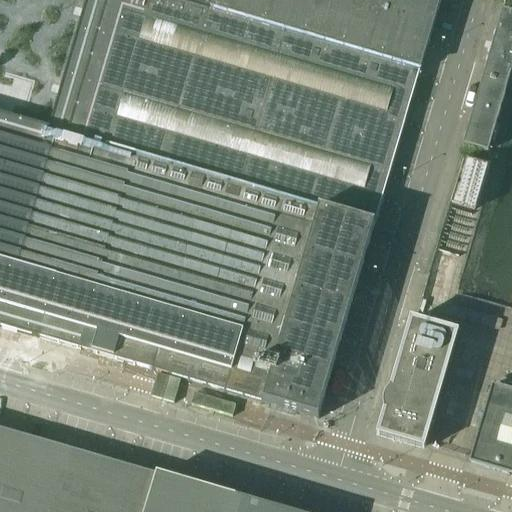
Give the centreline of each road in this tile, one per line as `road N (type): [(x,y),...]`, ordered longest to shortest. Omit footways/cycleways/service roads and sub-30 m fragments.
road 1 (unclassified): [(335,480),(477,0)]
road 2 (unclassified): [(335,480),(0,382)]
